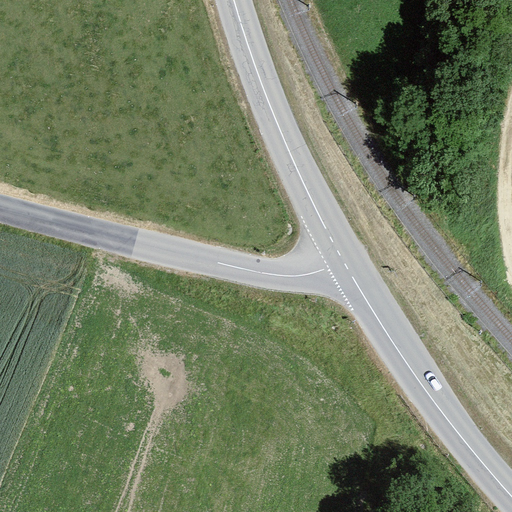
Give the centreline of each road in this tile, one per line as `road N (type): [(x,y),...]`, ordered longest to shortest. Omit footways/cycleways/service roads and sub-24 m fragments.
road 1 (unclassified): [(0,211),(294,280),(342,259)]
road 2 (tertiary): [(342,259),(420,384),(511,497)]
road 3 (tertiary): [(236,0),(291,158),(342,259)]
road 4 (track): [(511,252),(511,126)]
